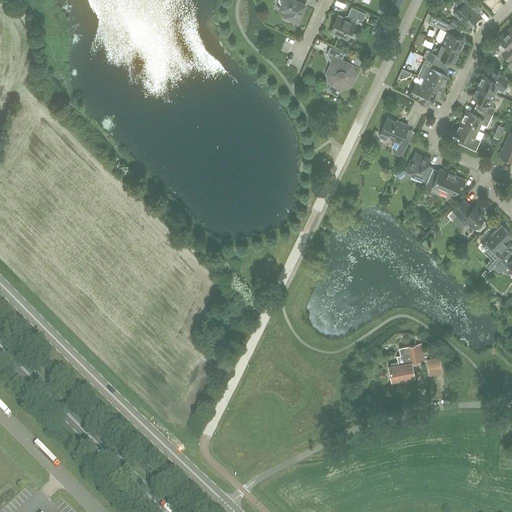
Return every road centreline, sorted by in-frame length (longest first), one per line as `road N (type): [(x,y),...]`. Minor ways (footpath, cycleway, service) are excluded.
road 1 (tertiary): [(225,505),(0,282)]
road 2 (unclassified): [(225,505),(255,480),(370,423),(511,404)]
road 3 (primary): [(164,511),(0,346)]
road 4 (residential): [(316,209),(417,0)]
road 5 (residential): [(484,167),(445,150),(435,136),(480,35),(511,4)]
road 6 (unclassified): [(98,511),(0,412)]
